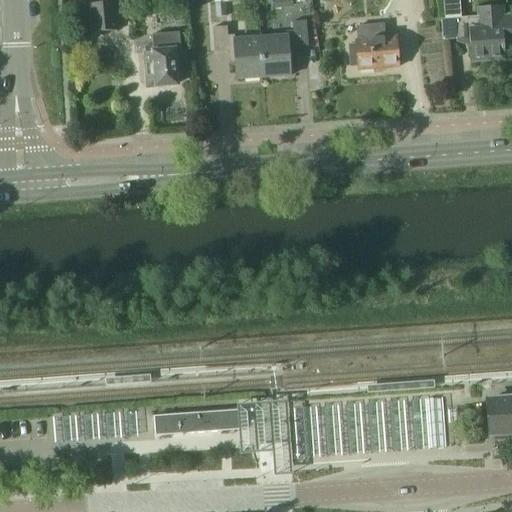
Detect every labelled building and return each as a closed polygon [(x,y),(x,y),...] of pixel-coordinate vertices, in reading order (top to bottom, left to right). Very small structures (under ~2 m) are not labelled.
[(117,32),(114,4),(86,7),(89,35),(117,32)] [(503,45),(511,44),(511,31),(511,17),(502,18),(501,8),(476,10),(477,18),(455,20),(456,41),(469,40),(471,63),(504,61),(503,45)] [(71,27),(81,26),(80,18),(70,19),(71,27)] [(259,39),(262,80),(289,78),(287,49),(306,48),(305,23),(291,24),(291,35),(285,35),(285,38),(259,39)] [(357,73),(398,69),(395,39),(383,40),(382,26),(355,29),(356,42),(354,42),(357,73)] [(235,82),(262,80),(259,39),(234,41),(233,38),(226,39),(226,28),(211,29),(213,55),(233,53),(235,82)] [(148,54),(144,54),(147,88),(176,86),(173,53),(180,52),(179,34),(151,37),(151,45),(147,45),(148,54)] [(511,399),(487,402),(490,437),(511,435),(511,399)] [(237,412),(236,412),(152,418),(153,438),(239,432),(237,412)]
